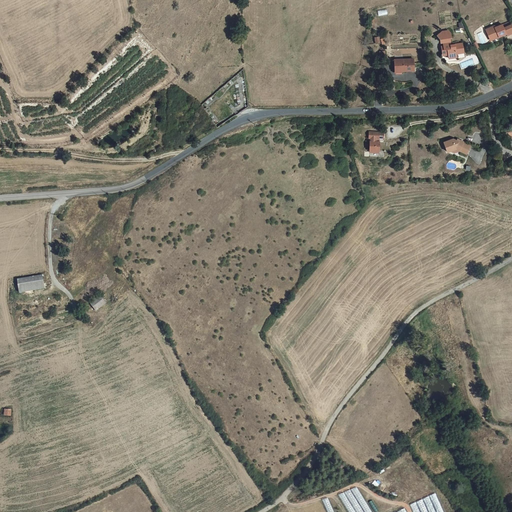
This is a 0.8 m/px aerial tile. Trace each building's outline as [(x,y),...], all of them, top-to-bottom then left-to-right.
[(492,21),(483,25),(487,34),(496,30),(497,32),(504,29),(504,30),(511,27),(511,25),(508,16),(500,20),(499,19),(492,22),(492,21)] [(463,48),(462,39),(450,40),(449,33),(450,33),(450,29),(447,26),(441,27),(436,31),(442,38),(443,41),(440,42),(441,50),(447,49),(447,51),(447,53),(456,51),(456,49),(463,48)] [(413,66),(412,55),(401,55),(401,57),(393,58),(393,66),(401,66),(401,67),(413,66)] [(371,138),(371,147),(381,147),(381,138),(379,138),(380,134),(385,134),(385,128),(370,128),(370,134),(372,134),(372,138),(371,138)] [(468,149),(472,140),(464,137),(462,136),(460,137),(454,135),(445,139),(449,149),(457,145),(468,149)] [(47,289),(45,278),(19,282),(20,294),(47,289)] [(106,301),(96,309),(103,316),(112,308),(107,303),(106,301)] [(347,511),(370,511),(356,485),(339,495),(347,511)] [(413,511),(442,511),(435,493),(410,503),(413,511)] [(327,511),(333,511),(328,497),(322,499),(327,511)]
